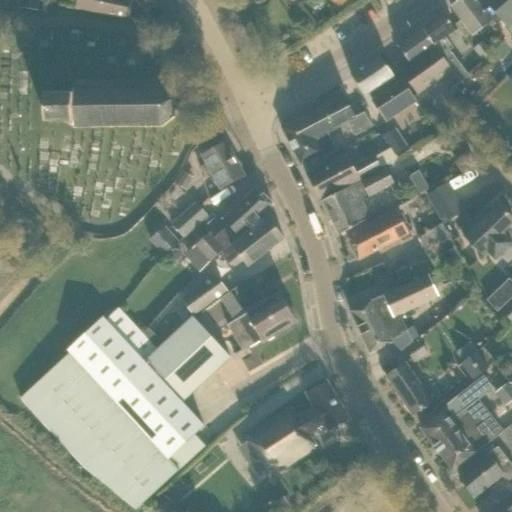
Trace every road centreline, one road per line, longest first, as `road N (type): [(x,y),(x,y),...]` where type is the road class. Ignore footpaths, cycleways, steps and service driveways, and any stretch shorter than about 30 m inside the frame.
road 1 (tertiary): [(440,511),(341,364),(311,239),(252,115)]
road 2 (residential): [(252,115),(424,0)]
road 3 (tertiary): [(252,115),(192,0)]
